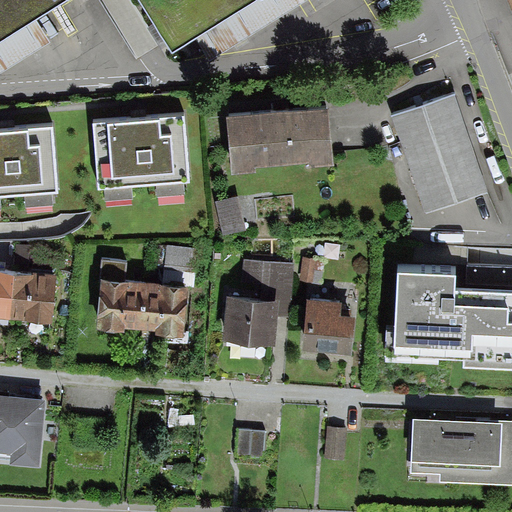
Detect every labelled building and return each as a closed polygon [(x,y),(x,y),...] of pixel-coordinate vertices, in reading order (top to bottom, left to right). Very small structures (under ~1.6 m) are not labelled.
[(0,0),(0,48),(78,0),(136,0),(178,67),(287,0),(0,0)] [(447,93),(388,113),(424,217),(482,197),(447,93)] [(322,108),(219,118),(225,176),(328,166),(322,108)] [(184,115),(89,121),(93,190),(189,185),(184,115)] [(52,124),(0,128),(0,194),(58,189),(52,124)] [(243,200),(220,203),(225,237),(249,233),(243,200)] [(198,277),(199,248),(168,247),(166,275),(198,277)] [(247,288),(297,286),(296,259),(245,261),(247,288)] [(454,263),(390,263),(390,338),(459,338),(459,363),(511,363),(511,312),(504,312),(504,299),(453,298),(454,263)] [(55,272),(0,268),(0,320),(25,322),(52,324),(55,272)] [(185,282),(103,277),(99,331),(181,337),(185,282)] [(279,298),(226,295),(223,344),(276,348),(279,298)] [(336,303),(294,303),(293,353),(350,354),(351,316),(336,316),(336,303)] [(2,398),(0,398),(0,454),(12,456),(11,466),(40,469),(47,403),(2,398)] [(106,416),(77,414),(75,441),(104,443),(106,416)] [(511,419),(403,417),(402,474),(430,474),(430,484),(511,485),(511,419)] [(343,425),(325,425),(324,455),(342,456),(343,425)] [(261,458),(261,430),(230,430),(230,458),(261,458)]
